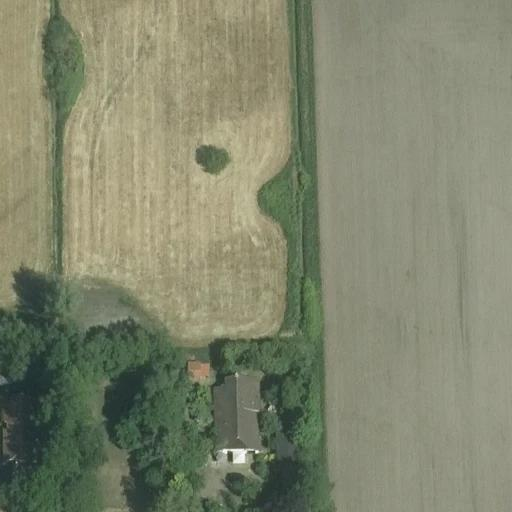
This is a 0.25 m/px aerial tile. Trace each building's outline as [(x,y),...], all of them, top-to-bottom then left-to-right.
[(188,365),(188,382),(201,382),(201,365),(188,365)] [(255,419),(258,416),(257,382),(222,382),(222,390),(213,390),(214,455),(256,454),(255,419)] [(3,466),(36,465),(34,409),(28,409),(28,401),(8,402),(8,406),(2,406),(3,466)] [(289,414),(290,434),(300,433),(299,414),(289,414)] [(298,436),(275,437),(276,466),(299,466),(298,436)] [(59,482),(37,482),(38,502),(60,501),(59,482)] [(27,485),(6,485),(6,498),(27,498),(27,485)]
